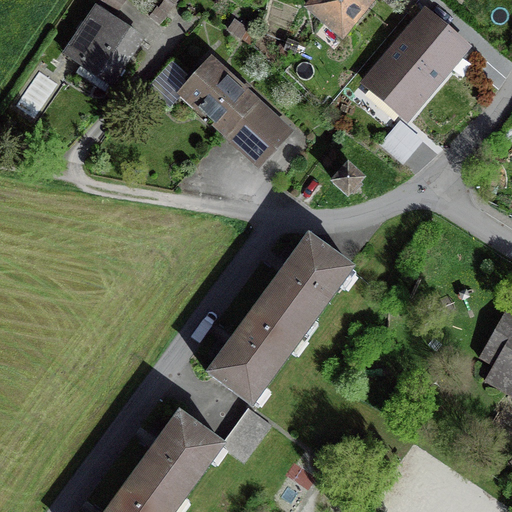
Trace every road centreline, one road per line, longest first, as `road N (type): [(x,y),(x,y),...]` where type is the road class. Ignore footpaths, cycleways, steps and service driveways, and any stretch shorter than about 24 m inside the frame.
road 1 (residential): [(56,511),(278,219),(348,220),(437,190)]
road 2 (residential): [(437,190),(511,91)]
